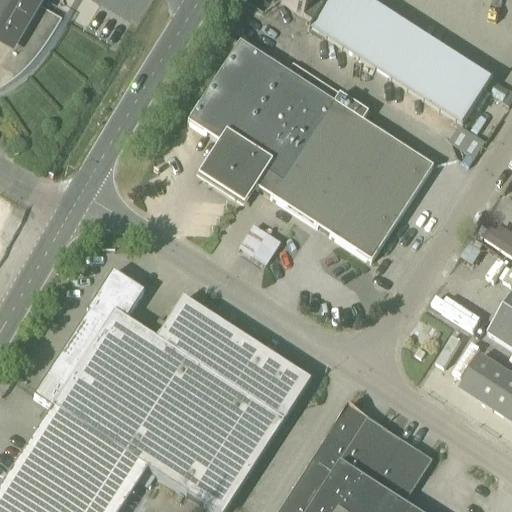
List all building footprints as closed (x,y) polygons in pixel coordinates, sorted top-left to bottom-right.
[(39,0),(0,0),(0,43),(10,49),(0,65),(0,93),(16,83),(29,70),(41,56),(51,41),(60,26),(61,25),(40,12),(34,9),(39,0)] [(491,85),(438,51),(359,0),(329,0),(324,8),(311,0),(283,0),(280,5),(313,26),(307,34),(460,133),(491,85)] [(319,89),(314,97),(238,48),(186,128),(220,149),(217,153),(204,174),(200,180),(245,209),(255,193),(271,204),(370,268),(432,173),(332,109),(331,108),(336,100),(319,89)] [(238,246),(266,262),(280,239),(251,223),(238,246)] [(511,247),(489,232),(481,244),(511,263),(511,247)] [(473,244),(469,251),(478,256),(482,250),(473,244)] [(87,319),(59,362),(46,382),(33,402),(50,414),(0,491),(0,511),(122,511),(138,488),(146,476),(154,481),(202,511),(227,511),(309,387),(181,305),(154,346),(124,326),(142,298),(111,278),(86,318),(87,319)] [(478,319),(443,298),(436,308),(471,330),(478,319)] [(511,354),(511,299),(487,338),(511,354)] [(511,428),(511,380),(480,360),(459,394),(511,428)] [(345,412),(310,466),(280,511),(404,511),(400,509),(428,467),(384,439),(385,437),(366,425),(345,412)]
